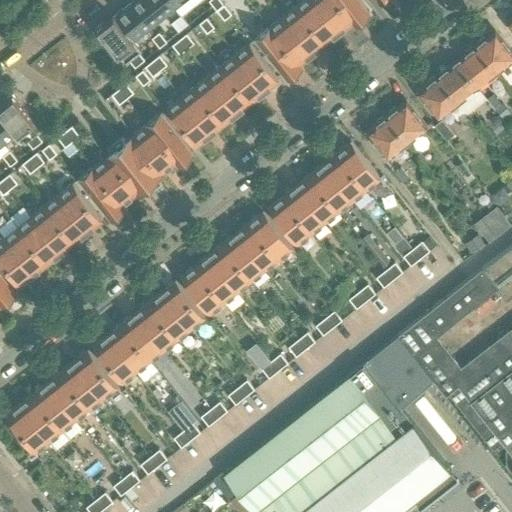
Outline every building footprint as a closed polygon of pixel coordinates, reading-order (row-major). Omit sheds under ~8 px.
[(168,0),(132,0),(127,5),(146,30),(174,7),(168,0)] [(208,0),(216,9),(223,3),(220,0),(208,0)] [(325,42),(339,31),(313,0),(300,0),(295,4),(325,42)] [(313,0),(339,31),(352,21),(335,0),(313,0)] [(335,0),(352,21),(355,24),(369,12),(359,0),(335,0)] [(231,13),(224,4),(217,9),(224,19),(231,13)] [(312,53),(325,42),(295,4),(282,15),(282,16),(312,53)] [(146,30),(127,5),(114,15),(113,14),(97,27),(125,62),(128,60),(138,52),(141,50),(133,40),(146,30)] [(269,27),(296,62),(298,64),(299,63),(312,53),(282,16),(269,27)] [(206,17),(199,22),(207,32),(214,26),(206,17)] [(300,67),(298,64),(296,62),(269,27),(268,26),(254,37),(286,78),(300,67)] [(476,44),(496,70),(511,57),(511,50),(495,30),(476,44)] [(159,47),(166,41),(159,32),(152,37),(159,47)] [(194,42),(186,33),(179,38),(187,48),(194,42)] [(179,38),(172,44),(179,54),(187,48),(179,38)] [(234,53),(264,90),(278,79),(249,41),(234,53)] [(477,84),(496,70),(476,44),(457,59),(477,84)] [(138,52),(128,60),(134,68),(145,59),(138,52)] [(250,101),(264,90),(234,53),(220,64),(250,101)] [(167,64),(159,54),(152,60),(160,69),(167,64)] [(438,74),(458,99),(477,84),(457,59),(438,74)] [(145,66),(152,75),(160,69),(152,60),(145,66)] [(237,112),(250,101),(220,64),(207,74),(237,112)] [(142,69),(135,75),(143,84),(150,79),(142,69)] [(223,123),(237,112),(207,74),(193,85),(223,123)] [(439,114),(458,99),(438,74),(419,89),(439,114)] [(126,82),(119,88),(126,98),(133,92),(126,82)] [(210,133),(223,123),(193,85),(180,96),(210,133)] [(119,88),(111,94),(119,103),(126,98),(119,88)] [(502,103),(493,93),(487,98),(495,109),(502,103)] [(0,138),(3,143),(16,132),(24,142),(27,140),(37,132),(40,130),(12,94),(0,103),(0,138)] [(195,145),(210,133),(180,96),(165,107),(195,145)] [(386,115),(406,140),(426,125),(406,100),(386,115)] [(146,123),(175,161),(178,164),(193,152),(160,112),(146,123)] [(387,155),(406,140),(386,115),(367,130),(387,155)] [(446,140),(454,134),(442,119),(434,125),(446,140)] [(162,172),(175,161),(146,123),(132,134),(147,153),(162,172)] [(72,125),(64,131),(72,140),(79,135),(75,129),(72,125)] [(64,131),(57,136),(65,146),(72,140),(64,131)] [(37,132),(27,140),(33,148),(43,140),(37,132)] [(120,174),(147,153),(132,134),(105,155),(120,174)] [(351,140),(336,151),(365,188),(380,177),(351,140)] [(49,143),(42,149),(49,158),(56,153),(49,143)] [(475,176),(454,149),(447,155),(468,182),(475,176)] [(9,150),(2,155),(10,164),(17,159),(9,150)] [(36,151),(29,157),(37,167),(44,161),(36,151)] [(336,151),(323,162),(352,199),(365,188),(336,151)] [(147,153),(120,174),(135,193),(162,172),(147,153)] [(92,166),(122,204),(135,193),(120,174),(105,155),(92,166)] [(22,163),(30,172),(37,167),(29,157),(22,163)] [(323,162),(309,173),(338,210),(352,199),(323,162)] [(124,207),(122,204),(92,166),(77,177),(109,219),(124,207)] [(402,182),(408,176),(400,167),(394,172),(402,182)] [(9,173),(2,178),(10,188),(17,182),(9,173)] [(309,173),(296,183),(325,220),(338,210),(309,173)] [(2,178),(0,180),(0,190),(3,194),(10,188),(2,178)] [(503,186),(507,191),(511,187),(511,180),(503,186)] [(72,182),(59,193),(88,230),(102,219),(72,182)] [(296,183),(282,194),(311,231),(325,220),(296,183)] [(510,196),(502,186),(492,194),(499,204),(510,196)] [(59,193),(45,204),(74,241),(88,230),(59,193)] [(282,194),(268,206),(297,243),(311,231),(282,194)] [(45,204),(31,215),(61,252),(74,241),(45,204)] [(511,223),(497,204),(475,221),(489,240),(511,223)] [(263,209),(249,221),(278,258),(293,246),(263,209)] [(17,226),(47,263),(61,252),(31,215),(17,226)] [(249,221),(235,231),(265,268),(278,258),(249,221)] [(17,226),(3,237),(33,274),(47,263),(17,226)] [(387,233),(394,242),(402,236),(395,226),(387,233)] [(487,242),(477,227),(463,237),(472,251),(487,242)] [(235,231),(222,242),(251,279),(265,268),(235,231)] [(3,237),(0,239),(0,260),(19,285),(33,274),(3,237)] [(421,241),(412,248),(420,257),(429,250),(421,241)] [(222,242),(208,253),(237,290),(251,279),(222,242)] [(511,243),(481,267),(398,333),(434,379),(445,394),(449,391),(493,448),(502,441),(511,454),(511,243)] [(412,248),(403,255),(411,265),(420,257),(412,248)] [(208,253),(195,263),(224,300),(237,290),(208,253)] [(394,262),(385,269),(393,279),(402,272),(394,262)] [(195,263),(180,275),(210,312),(224,300),(195,263)] [(385,269),(376,277),(383,286),(393,279),(385,269)] [(0,272),(0,303),(1,304),(16,292),(0,272)] [(175,279),(161,290),(190,327),(205,316),(175,279)] [(367,284),(358,291),(365,300),(375,293),(367,284)] [(161,290),(147,301),(177,338),(190,327),(161,290)] [(358,291),(349,298),(356,308),(365,300),(358,291)] [(147,301),(134,311),(163,348),(177,338),(147,301)] [(334,310),(324,317),(332,327),(341,319),(334,310)] [(134,311),(120,322),(150,359),(163,348),(134,311)] [(324,317),(315,324),(323,334),(332,327),(324,317)] [(120,322),(107,333),(136,370),(150,359),(120,322)] [(307,331),(298,339),(305,348),(314,341),(307,331)] [(107,333),(92,344),(122,381),(136,370),(107,333)] [(395,511),(449,469),(399,406),(434,379),(398,333),(362,361),(362,362),(223,472),(239,492),(254,511),(395,511)] [(298,339),(288,346),(296,355),(305,348),(298,339)] [(88,348),(73,359),(103,396),(117,385),(88,348)] [(280,352),(271,360),(278,369),(288,362),(280,352)] [(73,359),(60,370),(89,407),(103,396),(73,359)] [(271,360),(261,367),(269,377),(278,369),(271,360)] [(60,370),(46,381),(76,418),(89,407),(60,370)] [(246,379),(237,386),(245,396),(254,389),(246,379)] [(46,381),(33,392),(62,429),(76,418),(46,381)] [(237,386),(228,394),(235,403),(245,396),(237,386)] [(33,392),(19,402),(49,439),(62,429),(33,392)] [(183,429),(192,422),(196,419),(181,399),(167,410),(183,429)] [(219,400),(210,408),(217,417),(227,410),(219,400)] [(49,439),(19,402),(5,414),(34,451),(49,439)] [(210,408),(201,415),(208,425),(217,417),(210,408)] [(192,422),(183,429),(190,439),(200,431),(192,422)] [(183,429),(173,437),(181,446),(190,439),(183,429)] [(159,448),(149,456),(157,465),(166,458),(159,448)] [(29,456),(32,460),(37,455),(34,452),(29,456)] [(157,465),(149,456),(140,463),(148,473),(157,465)] [(132,470),(122,477),(130,487),(139,479),(132,470)] [(238,493),(239,492),(223,472),(210,482),(226,502),(238,493)] [(122,477),(113,485),(120,494),(130,487),(122,477)] [(105,491),(99,496),(106,505),(112,501),(105,491)] [(99,511),(107,506),(106,505),(99,496),(91,502),(99,511)]
